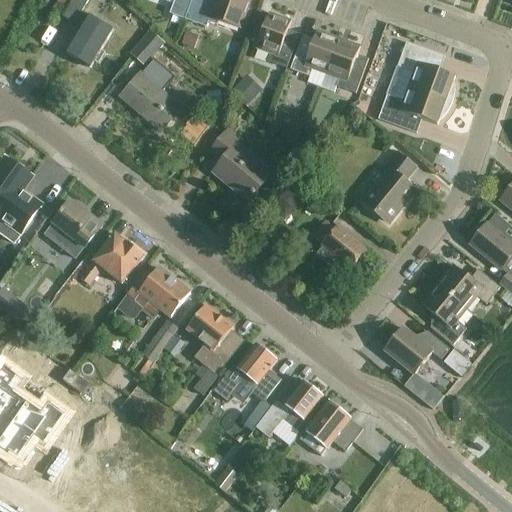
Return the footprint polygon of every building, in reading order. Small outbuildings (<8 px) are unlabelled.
[(73,0),(63,17),(83,30),(67,56),(90,70),(113,32),(90,18),(89,19),(81,14),(89,0),(73,0)] [(175,0),(169,16),(184,21),(192,0),(175,0)] [(239,30),(250,0),(192,0),(184,21),(206,29),(208,24),(217,28),(219,22),(239,30)] [(288,32),(291,23),(269,15),(256,51),(270,56),(267,63),(287,71),(299,36),(288,32)] [(163,36),(176,35),(176,20),(163,20),(163,36)] [(149,33),(131,55),(145,67),(164,46),(149,33)] [(302,37),(290,72),(309,79),(307,87),(320,92),(326,76),(338,41),(317,33),(314,41),(302,37)] [(326,76),(320,92),(333,96),(336,89),(356,96),(368,61),(357,57),(360,49),(338,41),(326,76)] [(414,75),(408,89),(452,105),(454,94),(453,83),(455,78),(433,71),(438,56),(406,44),(397,69),(414,75)] [(141,76),(121,100),(160,133),(180,110),(162,94),(175,79),(154,61),(141,76)] [(245,80),(234,92),(249,106),(260,95),(245,80)] [(452,105),(408,89),(403,103),(387,97),(378,122),(410,133),(415,119),(437,127),(439,123),(446,115),(452,105)] [(317,118),(320,98),(301,95),(298,115),(317,118)] [(303,119),(285,115),(281,134),(297,148),(303,119)] [(321,133),(310,126),(299,150),(308,157),(321,133)] [(228,132),(211,152),(223,162),(213,175),(249,204),(272,176),(237,148),(241,143),(228,132)] [(390,174),(364,205),(388,225),(414,193),(404,185),(416,171),(397,155),(385,170),(390,174)] [(6,161),(0,168),(0,220),(2,222),(0,224),(0,235),(14,246),(41,208),(22,194),(32,180),(6,161)] [(511,188),(499,204),(511,213),(511,188)] [(54,226),(45,237),(76,261),(84,250),(85,250),(103,227),(92,218),(90,220),(70,204),(53,226),(54,226)] [(511,229),(495,216),(470,247),(501,271),(511,257),(511,229)] [(321,248),(323,249),(316,257),(342,278),(349,271),(350,272),(366,252),(338,228),(321,248)] [(130,289),(143,273),(136,268),(144,258),(126,244),(126,245),(115,236),(80,281),(89,288),(102,271),(122,286),(123,284),(130,289)] [(437,287),(467,311),(477,299),(486,307),(500,289),(478,271),(470,281),(454,268),(437,287)] [(151,279),(143,273),(130,289),(132,290),(118,311),(130,321),(138,320),(148,328),(160,312),(171,321),(191,296),(158,270),(151,279)] [(511,278),(509,276),(501,286),(511,295),(511,278)] [(467,311),(437,287),(421,307),(438,321),(430,330),(452,348),(466,331),(457,323),(467,311)] [(0,291),(0,310),(2,312),(11,300),(0,291)] [(201,397),(244,343),(231,332),(233,330),(206,307),(186,332),(204,346),(194,360),(202,366),(194,375),(199,379),(192,389),(201,397)] [(141,355),(152,363),(178,328),(167,320),(141,355)] [(403,330),(384,353),(414,377),(432,355),(441,362),(450,352),(427,334),(419,343),(403,330)] [(479,358),(489,345),(471,331),(461,344),(479,358)] [(234,368),(214,394),(226,403),(246,378),(257,387),(252,394),(264,404),(281,382),(269,373),(277,363),(256,347),(238,370),(234,368)] [(444,365),(462,379),(472,367),(454,352),(444,365)] [(0,437),(24,404),(9,394),(18,381),(1,368),(0,369),(0,437)] [(324,399),(304,384),(302,385),(293,379),(255,433),(269,443),(283,424),(297,434),(305,422),(324,399)] [(24,404),(0,437),(0,453),(5,456),(7,454),(16,460),(31,438),(42,446),(62,416),(45,404),(38,414),(24,404)] [(348,423),(350,421),(329,404),(312,427),(308,424),(299,437),(302,440),(306,435),(319,445),(313,453),(321,458),(326,451),(327,452),(333,444),(345,454),(362,434),(348,423)] [(245,473),(256,454),(243,447),(232,466),(245,473)] [(238,476),(226,468),(213,486),(230,499),(239,486),(233,482),(238,476)] [(340,483),(334,490),(346,500),(352,493),(340,483)] [(252,495),(243,507),(249,511),(260,511),(265,505),(252,495)]
